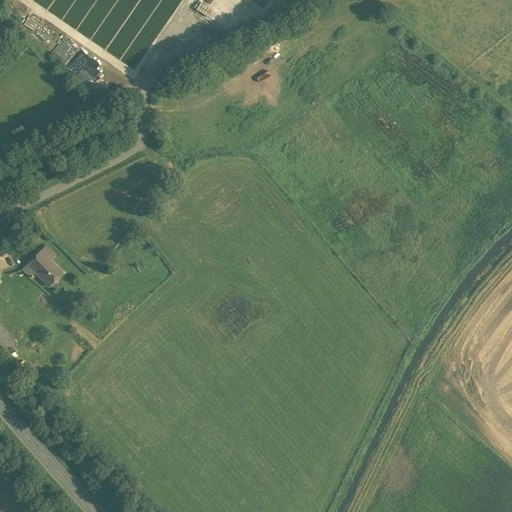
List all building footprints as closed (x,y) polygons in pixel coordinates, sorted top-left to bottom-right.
[(151,0),(152,28),(159,27),(161,24),(161,32),(181,0),(151,0)] [(45,245),(22,268),(31,277),(35,273),(49,286),(63,272),(50,260),(55,255),(45,245)] [(34,299),(50,313),(57,305),(42,291),(34,299)] [(16,330),(25,322),(36,334),(44,327),(29,311),(21,318),(13,309),(4,317),(16,330)] [(0,322),(0,344),(7,353),(18,343),(0,322)]
